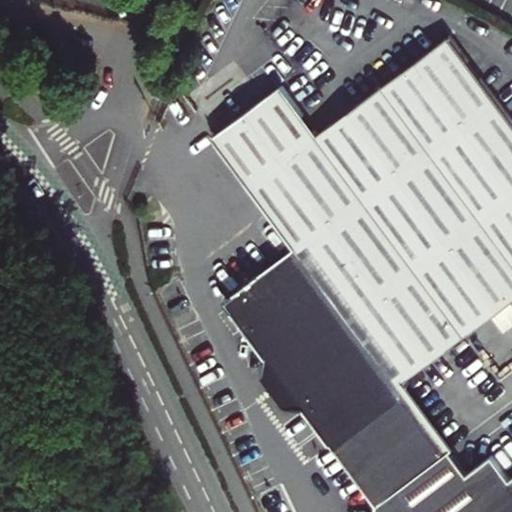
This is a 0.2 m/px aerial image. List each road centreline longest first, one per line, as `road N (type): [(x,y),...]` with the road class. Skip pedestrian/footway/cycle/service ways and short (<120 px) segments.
road 1 (secondary): [(209,511),(103,286)]
road 2 (secondary): [(103,286),(0,132)]
road 3 (secondary): [(103,286),(50,230),(0,210)]
